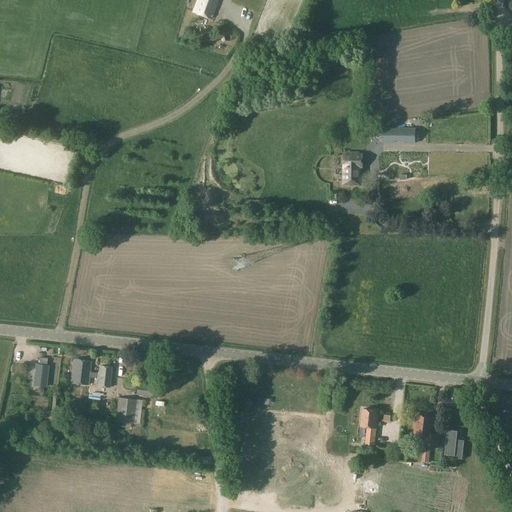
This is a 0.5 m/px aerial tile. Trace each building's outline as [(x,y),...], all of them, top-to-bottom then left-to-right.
[(197,0),(193,11),(211,18),(217,0),(197,0)] [(303,27),(296,34),(302,40),(309,33),(303,27)] [(445,136),(450,133),(446,125),(441,128),(445,136)] [(415,129),(384,129),(383,143),(394,143),(395,141),(404,141),(403,143),(415,143),(415,129)] [(347,152),(347,154),(342,154),(342,184),(359,184),(359,168),(362,168),(362,154),(358,154),(358,152),(347,152)] [(456,164),(432,164),(432,174),(456,174),(456,164)] [(64,219),(75,220),(76,211),(65,210),(64,219)] [(99,373),(90,372),(91,361),(73,359),(70,383),(88,385),(89,377),(98,379),(98,385),(109,387),(111,368),(100,366),(99,373)] [(37,364),(34,386),(46,387),(48,365),(37,364)] [(138,385),(137,394),(151,396),(152,387),(138,385)] [(115,422),(131,424),(140,425),(143,400),(118,397),(115,422)] [(376,429),(377,411),(362,409),(360,427),(367,428),(365,445),(374,446),(376,429)] [(387,421),(386,411),(378,412),(379,421),(387,421)] [(271,491),(276,414),(247,412),(242,489),(271,491)] [(308,510),(317,418),(288,416),(285,440),(297,441),(294,467),(284,466),(280,508),(308,510)] [(436,448),(437,436),(437,435),(430,434),(432,417),(416,416),(415,422),(414,423),(413,428),(415,429),(414,435),(422,436),(424,439),(423,446),(436,448)] [(447,430),(444,455),(445,455),(454,456),(454,459),(462,460),(464,441),(456,440),(457,432),(448,431),(448,430),(447,430)] [(342,456),(342,443),(320,442),(319,499),(337,500),(338,456),(342,456)] [(449,467),(362,459),(360,490),(446,498),(449,467)] [(453,511),(453,503),(380,501),(380,509),(365,508),(364,511),(453,511)]
